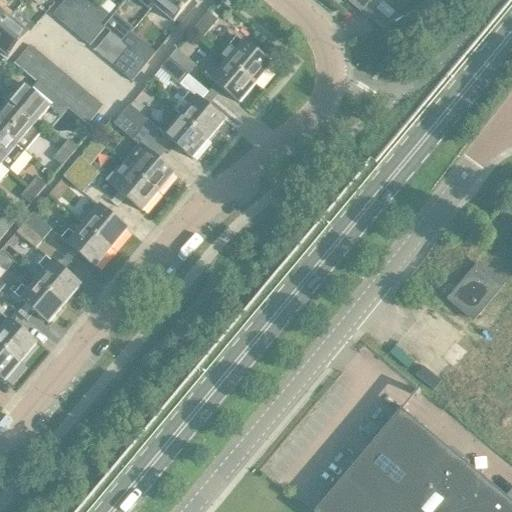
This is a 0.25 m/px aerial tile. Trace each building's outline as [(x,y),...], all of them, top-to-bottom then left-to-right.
[(62,25),(77,6),(75,4),(69,0),(66,0),(53,17),(62,25)] [(77,6),(84,12),(92,3),(88,0),(78,0),(75,4),(77,6)] [(154,7),(159,0),(135,0),(150,12),(154,7)] [(191,0),(159,0),(154,7),(174,24),(193,1),(191,0)] [(84,12),(86,14),(95,22),(103,12),(92,3),(84,12)] [(84,12),(77,6),(62,25),(71,32),(86,14),(84,12)] [(0,10),(0,30),(10,19),(0,10)] [(105,29),(100,25),(108,16),(103,12),(95,22),(80,40),(89,48),(105,29)] [(86,14),(71,32),(80,40),(95,22),(86,14)] [(201,41),(218,22),(209,14),(192,33),(201,41)] [(10,19),(0,30),(0,53),(9,60),(30,35),(10,19)] [(120,42),(123,44),(130,35),(121,27),(113,37),(120,42)] [(104,60),(120,42),(113,37),(111,34),(95,53),(104,60)] [(123,44),(129,50),(138,57),(146,48),(130,35),(123,44)] [(227,63),(255,86),(271,67),(237,38),(229,47),(236,53),(227,63)] [(120,42),(104,60),(113,68),(129,50),(123,44),(120,42)] [(24,74),(40,56),(30,48),(15,66),(24,74)] [(147,65),(145,63),(153,54),(146,48),(138,57),(122,75),(132,83),(147,65)] [(129,50),(113,68),(122,75),(138,57),(129,50)] [(169,61),(188,77),(196,67),(177,51),(169,61)] [(33,81),(49,63),(40,56),(24,74),(33,81)] [(188,77),(169,61),(161,71),(180,87),(188,77)] [(42,89),(58,70),(49,63),(33,81),(42,89)] [(255,86),(227,63),(219,73),(213,67),(205,77),(239,105),(255,86)] [(51,96),(67,78),(58,70),(42,89),(51,96)] [(67,78),(51,96),(60,104),(75,85),(67,78)] [(69,111),(84,93),(75,85),(60,104),(69,111)] [(7,106),(34,129),(50,109),(24,87),(7,106)] [(78,119),(93,100),(84,93),(69,111),(78,119)] [(181,119),(208,142),(224,123),(190,94),(183,102),(190,108),(181,119)] [(93,100),(78,119),(87,127),(103,108),(93,100)] [(0,114),(0,132),(24,153),(40,134),(34,129),(7,106),(0,114)] [(122,116),(141,132),(149,123),(130,107),(122,116)] [(141,132),(122,116),(114,126),(133,142),(141,132)] [(208,142),(181,119),(172,128),(166,123),(158,132),(192,161),(208,142)] [(0,165),(2,167),(2,166),(9,172),(24,153),(0,132),(0,165)] [(61,151),(70,159),(77,150),(68,142),(61,151)] [(125,166),(159,195),(174,176),(140,147),(125,166)] [(70,159),(61,151),(53,161),(62,168),(70,159)] [(72,169),(91,185),(99,175),(80,159),(72,169)] [(159,195),(125,166),(124,166),(130,171),(122,181),(116,176),(108,185),(143,214),(159,195)] [(91,185),(72,169),(64,179),(83,194),(91,185)] [(29,189),(38,197),(45,188),(36,180),(29,189)] [(38,197),(29,189),(21,198),(30,206),(38,197)] [(84,226),(112,250),(128,231),(93,202),(86,211),(92,217),(84,226)] [(25,225),(44,240),(52,231),(33,215),(25,225)] [(0,223),(0,229),(6,234),(14,225),(5,218),(0,223)] [(44,240),(25,225),(17,234),(35,250),(44,240)] [(112,250),(84,226),(76,237),(70,232),(62,241),(96,269),(112,250)] [(37,283),(65,306),(81,287),(46,258),(39,267),(45,273),(37,283)] [(473,320),(501,286),(477,266),(449,301),(473,320)] [(65,306),(37,283),(28,293),(21,288),(17,283),(10,292),(14,296),(49,325),(65,306)] [(0,333),(0,345),(21,363),(37,345),(3,316),(0,320),(0,328),(2,331),(0,333)] [(511,457),(511,333),(505,328),(498,337),(491,332),(488,336),(484,333),(457,365),(478,382),(455,409),(503,450),(511,457)] [(21,363),(0,345),(0,378),(5,383),(21,363)] [(478,382),(457,365),(457,364),(434,392),(455,409),(478,382)] [(404,408),(317,511),(511,511),(511,503),(403,413),(406,410),(404,408)]
